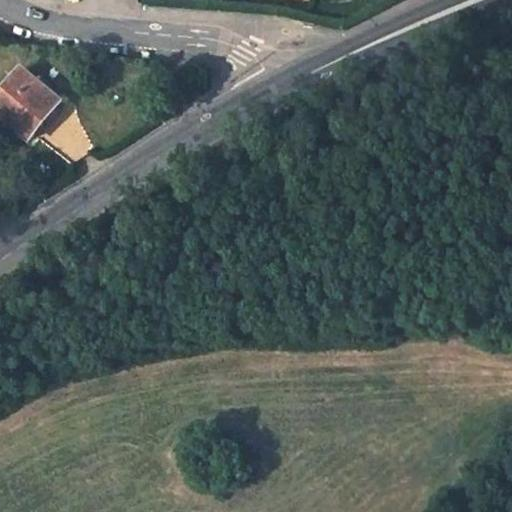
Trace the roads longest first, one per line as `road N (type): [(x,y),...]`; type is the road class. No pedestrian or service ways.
road 1 (tertiary): [(0,261),(300,70)]
road 2 (unclassified): [(300,70),(215,38),(39,19),(3,0)]
road 3 (tertiary): [(300,70),(472,0)]
